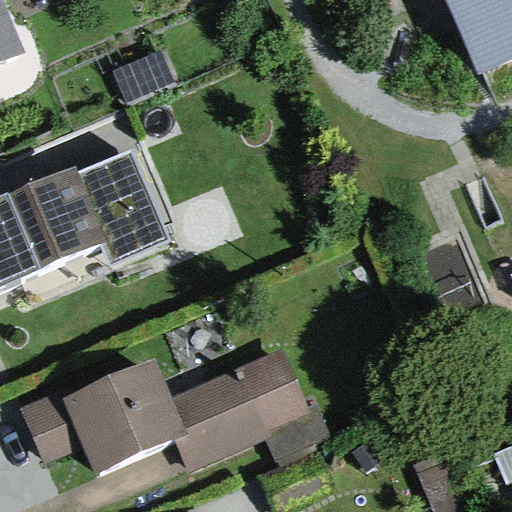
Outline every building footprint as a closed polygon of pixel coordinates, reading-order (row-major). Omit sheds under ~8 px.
[(0,0),(0,64),(25,55),(2,0),(0,0)] [(511,0),(439,0),(475,79),(511,62),(511,0)] [(159,51),(115,70),(130,105),(174,87),(159,51)] [(81,166),(0,200),(0,288),(102,244),(112,267),(170,242),(132,155),(85,175),(81,166)] [(157,367),(66,404),(64,399),(24,416),(46,469),(84,453),(96,483),(178,449),(188,473),(272,439),(281,462),(331,442),(317,409),(312,411),(289,354),(171,402),(157,367)] [(285,511),(289,511),(341,493),(326,451),(270,472),(285,511)]
